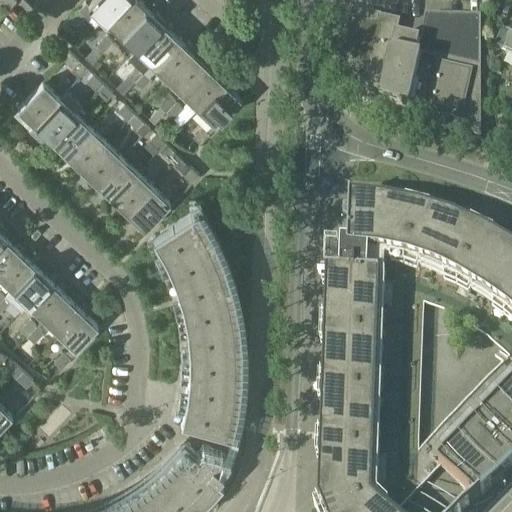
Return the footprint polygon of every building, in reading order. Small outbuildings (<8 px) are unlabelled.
[(90,0),(88,3),(104,19),(121,0),(90,0)] [(121,0),(104,19),(120,34),(145,6),(138,0),(121,0)] [(153,14),(145,6),(120,34),(135,48),(164,18),(157,11),(153,14)] [(79,8),(69,18),(62,26),(67,31),(74,23),(75,24),(84,13),(79,8)] [(481,17),(451,17),(452,61),(481,68),(481,17)] [(172,25),(164,18),(135,48),(151,63),(177,36),(168,28),(172,25)] [(397,39),(400,22),(379,18),(379,25),(343,24),(342,67),(343,73),(344,76),(345,80),(347,85),(349,88),(353,92),(359,98),(363,100),(366,102),(370,103),(374,104),(372,112),(481,137),(481,68),(452,61),(418,54),(421,44),(397,39)] [(106,33),(84,56),(91,63),(103,51),(113,40),(106,33)] [(511,34),(507,33),(501,35),(498,43),(500,49),(507,52),(506,55),(511,57),(511,34)] [(185,44),(177,36),(151,63),(166,78),(196,48),(188,40),(185,44)] [(119,46),(113,40),(103,51),(109,56),(119,46)] [(196,48),(166,78),(182,93),(208,66),(200,58),(203,55),(196,48)] [(79,59),(69,50),(63,56),(73,65),(79,59)] [(128,76),(135,82),(145,71),(138,65),(128,76)] [(182,93),(198,108),(227,77),(219,70),(216,74),(208,66),(182,93)] [(145,71),(135,82),(141,89),(142,88),(152,78),(145,71)] [(87,78),(97,88),(103,82),(93,73),(87,78)] [(234,84),(227,77),(198,108),(210,120),(204,127),(210,133),(216,126),(214,124),(240,97),(231,88),(234,84)] [(13,114),(29,129),(60,97),(43,81),(17,108),(18,109),(13,114)] [(103,82),(97,88),(107,98),(113,92),(103,82)] [(44,143),(49,138),(50,139),(75,112),(82,104),(66,89),(60,97),(29,129),(44,143)] [(175,100),(170,95),(160,105),(166,110),(175,100)] [(181,106),(175,100),(166,110),(171,116),(181,106)] [(124,102),(119,108),(117,110),(127,119),(134,112),(124,102)] [(75,112),(50,139),(65,154),(91,127),(75,112)] [(134,112),(127,119),(143,134),(150,127),(134,112)] [(509,116),(497,116),(497,127),(509,127),(509,116)] [(81,169),(107,142),(91,127),(65,154),(81,169)] [(194,137),(200,143),(210,133),(204,127),(194,137)] [(150,138),(160,148),(166,142),(156,132),(150,138)] [(122,156),(107,142),(81,169),(97,184),(122,156)] [(166,142),(160,148),(170,157),(176,151),(166,142)] [(112,198),(138,171),(122,156),(97,184),(112,198)] [(184,170),(194,180),(200,174),(189,165),(184,170)] [(154,186),(138,171),(112,198),(128,213),(154,186)] [(154,186),(128,213),(144,229),(170,202),(154,186)] [(320,508),(319,511),(386,511),(373,498),(380,279),(442,282),(447,279),(448,276),(461,281),(473,288),(486,295),(509,312),(511,314),(511,250),(494,240),(493,241),(491,246),(481,241),(483,236),(484,236),(485,235),(482,234),(482,235),(483,236),(480,241),(470,236),(473,231),(473,230),(452,221),(431,214),(420,211),(408,209),(386,204),(364,202),(352,201),(352,200),(351,200),(349,251),(349,252),(333,251),(332,276),(331,276),(326,276),(326,277),(328,277),(328,278),(328,289),(327,322),(327,323),(326,346),(326,347),(325,380),(324,404),(323,437),(323,438),(322,461),(322,462),(320,506),(320,507),(320,508)] [(162,230),(152,236),(158,246),(165,258),(174,279),(181,302),(186,325),(188,348),(188,372),(185,395),(185,398),(180,420),(191,423),(206,427),(231,434),(237,404),(240,375),(240,346),(238,317),(232,289),(223,261),(212,234),(197,208),(162,230)] [(0,267),(18,249),(2,234),(0,236),(0,267)] [(34,264),(18,249),(0,267),(0,277),(11,288),(34,264)] [(49,279),(34,264),(11,288),(27,302),(49,279)] [(65,294),(49,279),(27,302),(42,317),(65,294)] [(81,309),(65,294),(42,317),(58,332),(81,309)] [(0,299),(0,310),(2,312),(12,302),(5,295),(0,299)] [(98,325),(81,309),(58,332),(75,349),(98,325)] [(21,329),(26,335),(36,325),(30,319),(21,329)] [(32,340),(42,330),(36,325),(26,335),(32,340)] [(61,367),(70,357),(65,352),(55,362),(61,367)] [(7,366),(17,375),(23,370),(13,360),(7,366)] [(23,370),(17,375),(27,385),(33,379),(23,370)] [(511,389),(500,403),(511,414),(511,389)] [(0,427),(12,415),(0,403),(0,427)] [(484,419),(480,424),(511,454),(511,414),(500,403),(484,419)] [(475,428),(459,444),(498,481),(499,482),(501,484),(506,479),(503,476),(511,465),(511,454),(480,424),(476,428),(475,428)] [(190,511),(201,503),(209,494),(217,485),(222,481),(219,478),(216,476),(222,470),(228,458),(224,455),(224,454),(201,448),(197,452),(185,443),(165,465),(147,480),(127,493),(107,505),(89,511),(190,511)] [(444,461),(439,466),(441,467),(475,501),(476,502),(482,497),(492,486),(496,489),(501,484),(499,482),(498,481),(459,444),(444,460),(444,461)]
